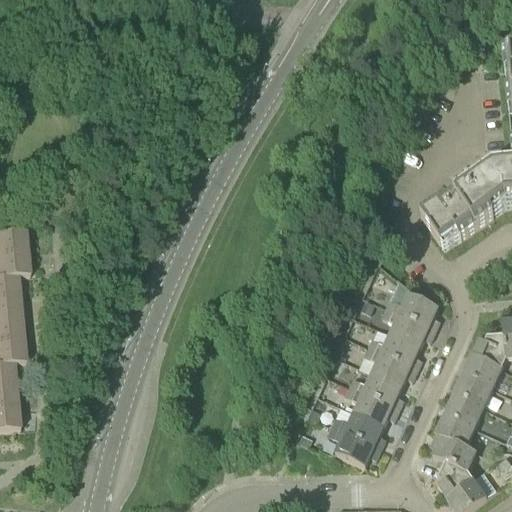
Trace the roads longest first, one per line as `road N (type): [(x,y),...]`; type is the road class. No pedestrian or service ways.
road 1 (tertiary): [(96,511),(128,390),(170,280),(218,181),(319,16)]
road 2 (residential): [(439,281),(404,226),(479,61)]
road 3 (residential): [(403,494),(462,326),(439,281)]
road 4 (residential): [(213,511),(249,498),(403,494)]
